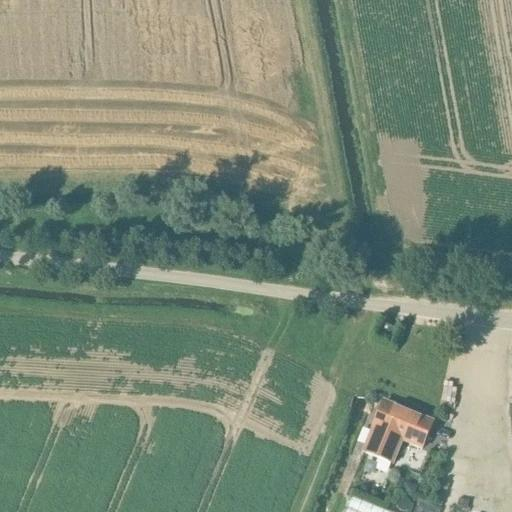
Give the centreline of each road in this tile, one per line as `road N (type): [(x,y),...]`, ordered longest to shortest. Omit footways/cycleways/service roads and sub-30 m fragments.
road 1 (track): [(0,182),(210,189),(341,228),(302,0)]
road 2 (unclassified): [(511,319),(0,259)]
road 3 (track): [(338,0),(384,246),(511,264)]
road 4 (track): [(0,307),(218,324),(347,376)]
road 5 (track): [(299,511),(341,408),(358,302)]
